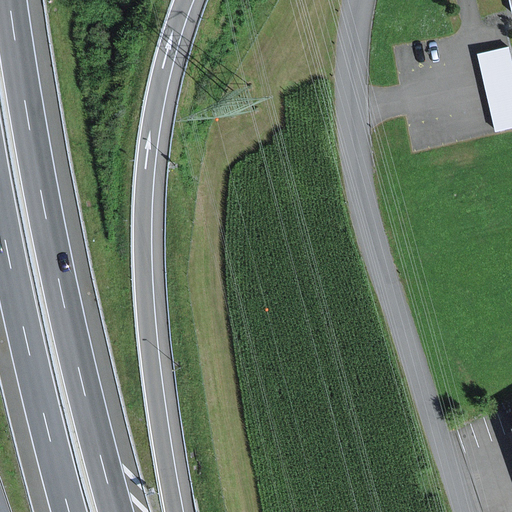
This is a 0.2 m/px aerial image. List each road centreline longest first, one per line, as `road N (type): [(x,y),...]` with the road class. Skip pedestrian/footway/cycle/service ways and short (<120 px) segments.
road 1 (residential): [(466,511),(372,247),(351,107),(359,0)]
road 2 (motorway): [(119,511),(69,318),(11,0)]
road 3 (motorway): [(174,511),(149,359),(142,220),(151,117),(183,0)]
road 4 (motorway): [(0,212),(69,511)]
